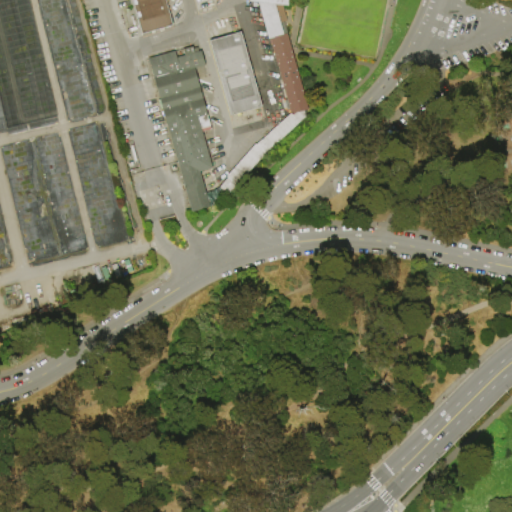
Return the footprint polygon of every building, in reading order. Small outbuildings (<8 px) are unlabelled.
[(166,0),(174,26),(143,35),(132,0),(166,0)] [(250,0),(290,0),(289,8),(276,6),(258,4),(250,2),(250,0)] [(270,40),(269,40),(258,4),(276,6),(285,36),(270,40)] [(242,32),(263,107),(231,117),(210,41),(242,32)] [(288,35),(309,110),(291,115),(270,40),(285,36),(288,35)] [(154,79),(149,60),(177,52),(178,58),(185,56),(183,50),(194,47),(195,50),(199,49),(200,52),(203,52),(206,65),(194,68),(154,79)] [(160,99),(154,79),(194,68),(200,88),(160,99)] [(192,213),(163,111),(162,111),(159,100),(160,99),(200,88),(211,127),(202,129),(213,169),(201,173),(211,208),(192,213)] [(266,154),(257,146),(291,115),(309,110),(309,111),(307,112),(307,118),(301,124),(266,154)] [(227,177),(256,145),(257,146),(266,154),(237,187),(227,177)] [(229,196),(219,188),(228,179),(237,187),(229,196)]
